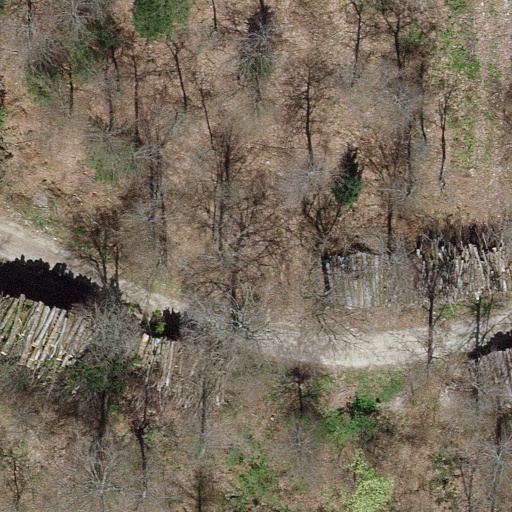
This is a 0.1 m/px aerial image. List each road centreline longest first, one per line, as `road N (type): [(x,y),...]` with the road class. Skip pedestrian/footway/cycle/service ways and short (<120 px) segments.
road 1 (track): [(511,333),(339,368),(252,350),(40,264),(0,256)]
road 2 (track): [(252,350),(339,128),(422,0)]
